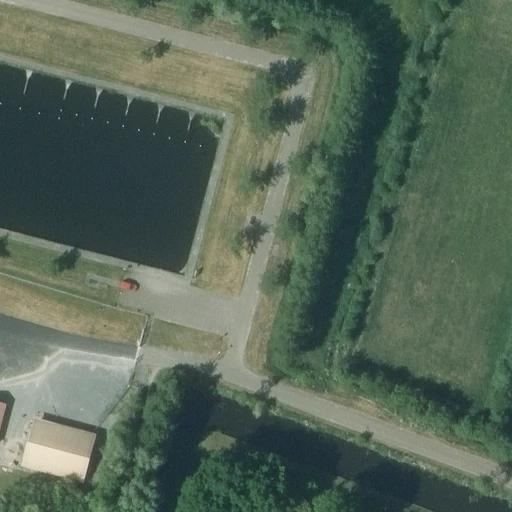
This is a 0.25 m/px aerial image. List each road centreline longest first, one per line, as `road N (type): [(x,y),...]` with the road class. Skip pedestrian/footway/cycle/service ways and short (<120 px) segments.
road 1 (unclassified): [(228,373),(306,73),(26,0)]
road 2 (unclassified): [(511,480),(228,373)]
